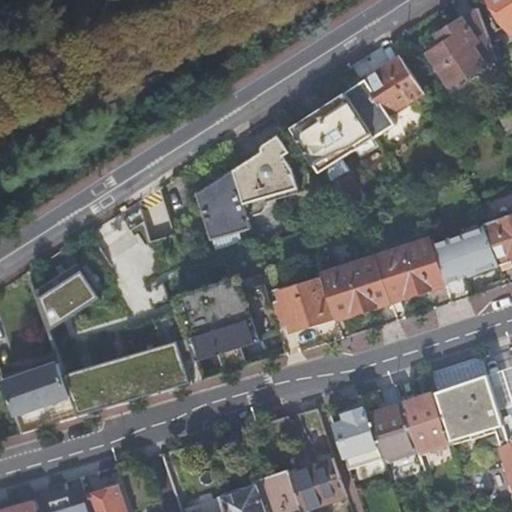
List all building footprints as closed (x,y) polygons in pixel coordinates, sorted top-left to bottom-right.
[(0,0),(0,12),(47,0),(0,0)] [(511,0),(491,0),(500,13),(508,27),(511,32),(511,0)] [(497,58),(479,9),(438,36),(444,45),(430,54),(451,87),(497,58)] [(508,27),(500,13),(491,19),(500,33),(508,27)] [(402,58),(347,93),(370,128),(392,114),(394,116),(409,107),(408,104),(424,93),(402,58)] [(293,128),(322,174),(377,139),(370,128),(347,93),(293,128)] [(505,130),(511,127),(511,117),(502,121),(505,130)] [(262,153),(233,172),(247,219),(257,216),(259,215),(260,215),(261,214),(262,213),(263,212),(264,211),(265,209),(266,207),(266,206),(266,204),(267,203),(300,193),(292,168),(285,156),(290,153),(279,136),(263,147),(262,148),(262,149),(262,150),(262,151),(262,153)] [(212,241),(238,233),(250,230),(247,219),(233,172),(225,176),(228,179),(214,187),(212,184),(199,191),(197,193),(196,194),(195,195),(194,196),(193,197),(193,199),(192,200),(192,202),(192,203),(192,204),(192,206),(192,207),(193,209),(193,210),(194,211),(195,212),(196,212),(197,214),(198,214),(199,215),(200,215),(201,216),(204,216),(212,241)] [(511,216),(485,226),(486,230),(500,268),(511,263),(511,216)] [(238,233),(242,246),(254,242),(250,230),(238,233)] [(434,247),(447,285),(453,304),(468,300),(461,281),(472,277),(500,268),(486,230),(434,247)] [(378,259),(392,303),(447,285),(434,247),(432,241),(378,259)] [(378,259),(323,276),(323,277),(337,319),(392,303),(378,259)] [(38,268),(28,274),(32,283),(42,279),(38,268)] [(89,275),(43,298),(56,325),(103,302),(89,275)] [(282,300),(272,303),(281,331),(294,327),(297,330),(306,327),(307,323),(309,322),(311,328),(337,319),(323,277),(297,286),(299,292),(282,298),(282,300)] [(182,312),(172,316),(193,385),(288,354),(281,331),(272,303),(267,285),(246,291),(241,278),(178,298),(182,312)] [(165,351),(67,383),(72,398),(79,419),(193,385),(172,316),(157,321),(165,351)] [(0,348),(0,351),(10,380),(63,361),(52,330),(25,340),(0,348)] [(477,359),(430,374),(436,394),(488,377),(481,358),(477,359)] [(60,365),(4,384),(16,417),(47,407),(72,398),(67,383),(60,365)] [(511,369),(488,377),(508,439),(511,438),(511,369)] [(488,377),(436,394),(451,442),(452,444),(495,433),(511,484),(511,443),(510,444),(508,439),(488,377)] [(401,405),(415,450),(416,453),(451,442),(436,394),(401,405)] [(47,407),(54,427),(79,419),(72,398),(47,407)] [(367,416),(377,448),(382,460),(415,450),(401,405),(367,416)] [(301,415),(297,416),(308,446),(326,440),(316,410),(301,415)] [(333,427),(344,460),(377,448),(367,416),(365,410),(345,416),(346,423),(333,427)] [(333,461),(290,475),(302,511),(346,497),(333,461)] [(302,511),(290,475),(288,471),(254,483),(256,488),(243,492),(242,490),(225,495),(226,498),(222,500),(226,511),(302,511)] [(37,500),(40,511),(91,511),(88,499),(84,488),(37,500)] [(91,511),(126,511),(119,488),(88,499),(91,511)] [(3,511),(38,511),(36,503),(3,511)]
